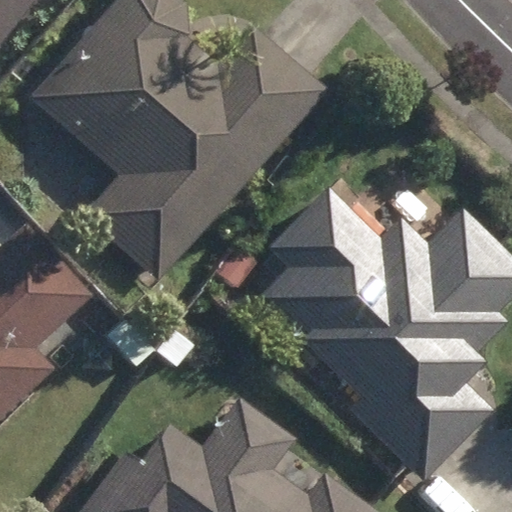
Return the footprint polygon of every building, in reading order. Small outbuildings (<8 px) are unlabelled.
[(0,0),(0,57),(43,0),(0,0)] [(88,218),(161,284),(330,98),(257,30),(220,71),(189,42),(187,9),(176,0),(124,0),(34,100),(122,180),(88,218)] [(351,416),(426,488),(497,417),(470,390),(491,370),(482,361),(511,329),(504,320),(511,311),(511,263),(465,217),(438,243),(417,222),(410,231),(404,225),(383,245),(328,192),(268,252),(291,273),(262,302),(364,403),(351,416)] [(0,426),(57,376),(38,355),(96,304),(31,230),(7,252),(0,257),(0,426)] [(217,275),(238,291),(259,267),(237,250),(217,275)] [(158,357),(177,373),(195,353),(175,336),(158,357)] [(369,511),(328,479),(311,501),(276,476),(298,446),(242,404),(203,455),(173,432),(143,470),(127,458),(86,511),(369,511)]
